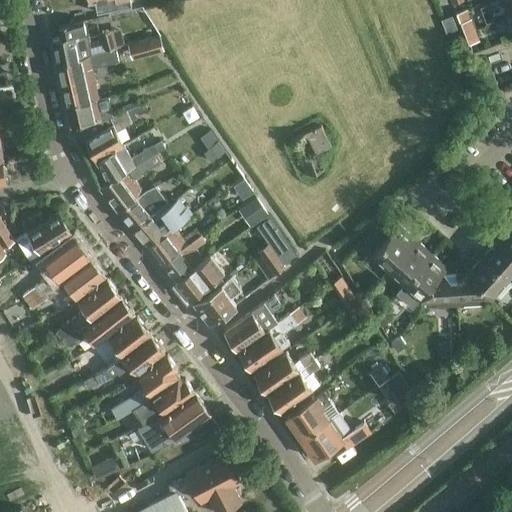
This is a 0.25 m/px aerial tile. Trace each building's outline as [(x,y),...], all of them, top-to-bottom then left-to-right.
[(116,2),(123,0),(88,0),(90,0),(94,0),(96,12),(117,7),(116,2)] [(511,0),(501,0),(507,17),(511,15),(511,0)] [(460,21),(464,33),(474,29),(470,17),(460,21)] [(52,39),(58,63),(87,55),(115,47),(110,28),(100,31),(105,48),(94,51),(93,48),(90,49),(83,18),(59,27),(61,37),(52,39)] [(474,29),(464,33),(468,41),(478,37),(474,29)] [(159,34),(136,41),(139,55),(163,48),(159,34)] [(87,55),(58,63),(58,64),(57,64),(67,104),(92,98),(92,96),(99,95),(92,65),(119,60),(117,55),(115,47),(87,55)] [(92,98),(67,104),(71,124),(80,122),(81,123),(98,118),(109,117),(110,116),(103,117),(99,95),(92,96),(92,98)] [(98,118),(81,123),(96,157),(122,144),(122,145),(124,143),(117,128),(132,121),(127,108),(111,116),(110,116),(109,117),(98,118)] [(324,170),(332,166),(327,154),(325,155),(321,147),(330,143),(320,123),(305,130),(292,137),(309,173),(322,166),(324,170)] [(122,144),(96,157),(109,178),(109,179),(126,170),(160,151),(153,143),(131,155),(124,143),(122,145),(122,144)] [(109,178),(102,182),(99,184),(118,208),(143,190),(144,190),(134,177),(143,169),(164,157),(160,151),(126,170),(109,179),(109,178)] [(143,190),(118,208),(133,226),(166,200),(154,185),(144,190),(143,190)] [(166,200),(133,226),(147,243),(188,212),(178,197),(169,204),(166,200)] [(17,237),(21,243),(29,257),(39,251),(72,231),(59,211),(17,237)] [(188,212),(147,243),(161,260),(186,242),(199,232),(194,226),(181,237),(172,225),(189,213),(188,212)] [(511,220),(508,216),(492,234),(511,251),(511,220)] [(0,217),(0,241),(3,247),(14,240),(0,217)] [(372,253),(388,268),(415,238),(399,223),(372,253)] [(22,294),(25,298),(38,291),(40,294),(44,291),(90,255),(74,234),(72,231),(39,251),(29,257),(28,257),(34,265),(44,257),(54,270),(22,294)] [(186,242),(161,260),(175,278),(200,259),(192,249),(204,239),(199,232),(186,242)] [(511,251),(492,234),(478,250),(508,277),(511,272),(511,251)] [(415,238),(388,268),(404,282),(431,252),(415,238)] [(266,240),(256,247),(261,253),(260,254),(273,272),(283,264),(278,256),(266,240)] [(464,265),(468,269),(494,293),(508,277),(478,250),(464,265)] [(200,259),(175,278),(193,301),(223,279),(219,274),(225,269),(211,251),(200,260),(200,259)] [(431,252),(404,282),(395,291),(411,306),(420,296),(443,271),(447,268),(447,267),(431,252)] [(273,272),(260,254),(254,258),(267,276),(273,272)] [(38,291),(25,298),(32,307),(48,295),(50,297),(67,283),(76,295),(104,273),(90,255),(44,291),(40,294),(38,291)] [(350,276),(359,271),(353,262),(345,267),(350,276)] [(443,271),(420,296),(420,297),(421,306),(457,304),(456,276),(450,276),(444,271),(447,268),(443,271)] [(462,275),(456,276),(457,304),(494,302),(493,293),(494,293),(468,269),(462,275)] [(223,279),(193,301),(208,320),(236,302),(243,297),(237,289),(241,286),(232,273),(224,280),(223,279)] [(55,331),(60,337),(77,329),(121,294),(107,276),(78,299),(85,308),(55,331)] [(368,305),(377,299),(372,290),(363,296),(368,305)] [(224,328),(237,346),(264,328),(277,319),(271,311),(281,304),(274,293),(224,328)] [(77,329),(60,337),(66,344),(84,337),(89,333),(96,342),(134,311),(121,294),(77,329)] [(381,324),(389,319),(384,309),(375,315),(381,324)] [(264,328),(237,346),(252,367),(283,346),(290,341),(283,331),(296,322),(289,312),(277,320),(277,319),(264,328)] [(101,357),(108,366),(151,332),(137,314),(109,336),(116,345),(101,357)] [(95,373),(95,374),(100,381),(112,376),(113,376),(118,372),(125,380),(136,371),(137,372),(165,349),(151,332),(108,366),(95,373)] [(397,350),(406,344),(400,335),(391,341),(397,350)] [(298,357),(303,364),(312,357),(321,351),(317,345),(298,357)] [(254,371),(267,389),(298,367),(285,349),(254,371)] [(298,367),(267,389),(281,409),(319,382),(311,370),(319,364),(314,357),(322,352),(321,351),(312,357),(303,364),(298,368),(298,367)] [(133,395),(121,403),(113,407),(119,417),(128,411),(139,404),(138,403),(139,402),(181,372),(167,353),(139,375),(147,384),(133,395)] [(465,378),(482,363),(473,354),(459,367),(461,374),(465,378)] [(387,376),(378,364),(369,370),(378,383),(387,376)] [(139,404),(128,411),(136,420),(147,412),(159,403),(165,411),(166,410),(194,390),(181,372),(139,402),(138,403),(139,404)] [(387,376),(378,383),(387,396),(397,390),(387,376)] [(152,448),(155,447),(177,437),(188,429),(191,434),(217,422),(194,390),(166,410),(165,411),(154,418),(138,426),(147,438),(152,448)] [(323,390),(286,415),(300,436),(337,410),(329,399),(323,390)] [(337,410),(300,436),(314,457),(342,437),(348,445),(370,430),(364,422),(352,430),(337,410)] [(131,511),(187,511),(177,493),(192,485),(200,500),(208,495),(216,511),(217,511),(241,500),(232,483),(240,479),(226,451),(213,458),(202,463),(202,464),(186,472),(187,473),(168,483),(172,491),(131,511)]
